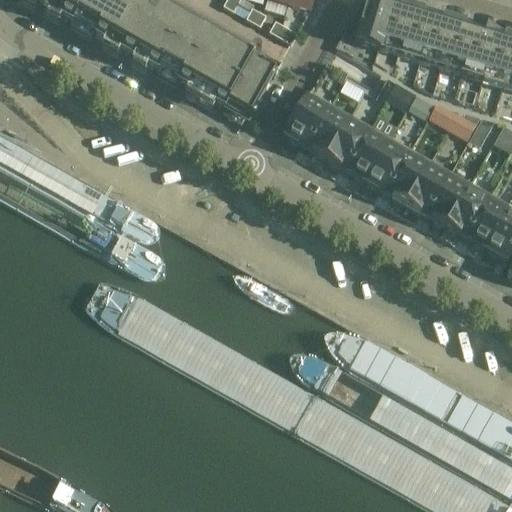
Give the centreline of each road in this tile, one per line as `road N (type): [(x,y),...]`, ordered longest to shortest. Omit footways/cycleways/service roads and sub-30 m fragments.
road 1 (residential): [(511,399),(83,161),(0,70)]
road 2 (residential): [(511,319),(249,170)]
road 3 (residential): [(249,170),(23,39),(0,16)]
road 4 (residential): [(343,0),(249,170)]
